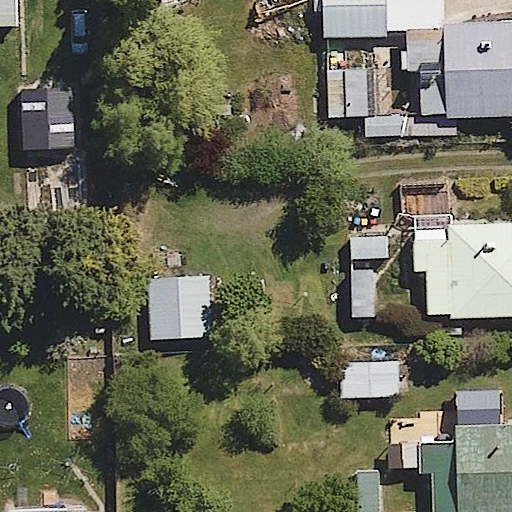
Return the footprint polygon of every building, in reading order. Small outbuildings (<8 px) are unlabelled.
[(0,0),(0,32),(24,32),(23,0),(0,0)] [(391,0),(322,0),(323,42),(391,42),(391,0)] [(511,27),(419,29),(420,119),(511,117),(511,27)] [(367,73),(323,73),(323,119),(367,119),(367,73)] [(511,219),(411,220),(411,268),(429,268),(429,319),(511,318),(511,219)] [(351,321),(378,321),(378,263),(394,263),(393,234),(350,235),(351,321)] [(211,270),(150,273),(153,341),(214,339),(211,270)] [(403,364),(340,365),(341,400),(404,399),(403,364)] [(511,511),(511,427),(460,428),(460,442),(416,443),(416,475),(437,475),(436,511),(511,511)]
